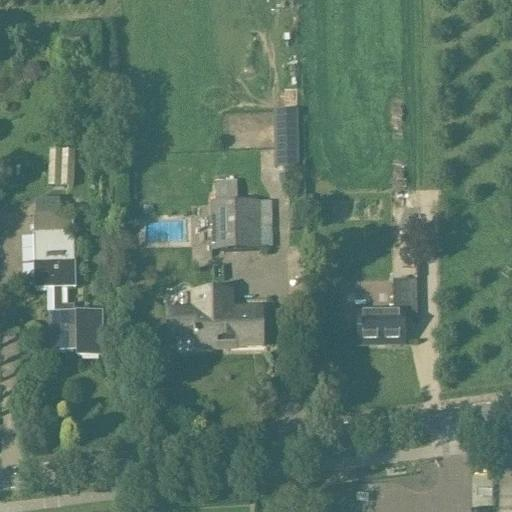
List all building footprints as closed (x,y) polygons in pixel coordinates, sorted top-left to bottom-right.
[(49,152),(48,188),(73,189),(74,153),(49,152)] [(298,154),(274,155),(274,169),(298,168),(298,154)] [(214,184),(215,204),(209,205),(210,254),(272,252),(271,203),(236,204),(236,184),(214,184)] [(74,263),(73,263),(73,215),(59,215),(59,201),(35,201),(35,215),(32,215),(34,264),(33,264),(34,291),(53,291),(53,316),(50,316),(50,353),(77,352),(77,359),(102,358),(101,315),(73,316),(73,308),(62,308),(61,291),(75,290),(74,263)] [(403,346),(403,320),(416,320),(416,282),(393,283),(393,314),(357,315),(358,347),(403,346)] [(262,349),(261,312),(226,313),(226,296),(193,297),(195,351),(262,349)] [(16,336),(1,337),(2,362),(16,361),(16,336)]
